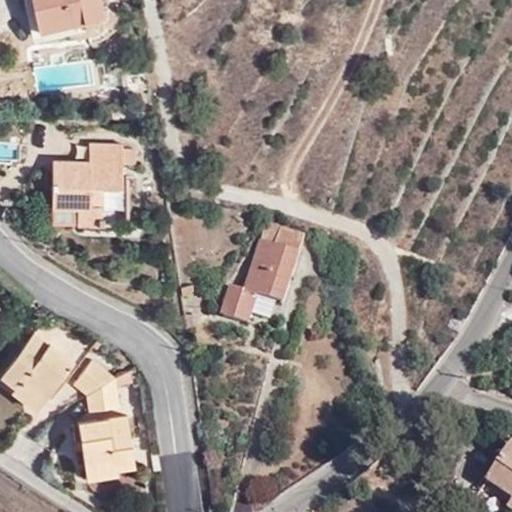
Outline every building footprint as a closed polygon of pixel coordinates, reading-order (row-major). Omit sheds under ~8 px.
[(104,13),(101,0),(33,0),(40,27),(104,13)] [(51,157),(50,205),(76,206),(76,220),(99,220),(100,183),(120,183),(122,141),(89,141),(88,158),(51,157)] [(76,206),(50,205),(50,218),(76,220),(76,206)] [(258,298),(281,306),(303,236),(264,223),(244,287),(234,284),(225,314),(250,322),(258,298)] [(197,288),(196,280),(184,282),(185,290),(197,288)] [(225,314),(234,284),(230,283),(221,312),(225,314)] [(319,295),(309,292),(300,323),(311,326),(319,295)] [(273,330),(281,306),(258,298),(250,322),(273,330)] [(197,322),(195,310),(187,310),(189,323),(197,322)] [(2,373),(17,384),(21,378),(44,397),(74,358),(36,329),(2,373)] [(76,381),(88,392),(117,374),(96,357),(76,381)] [(133,380),(131,366),(117,374),(88,392),(91,407),(121,403),(118,383),(133,380)] [(21,378),(17,384),(14,387),(37,405),(44,397),(21,378)] [(82,420),(88,462),(119,458),(120,465),(137,463),(129,412),(82,420)] [(511,445),(492,475),(511,488),(511,445)] [(119,458),(88,462),(90,474),(121,469),(120,465),(119,458)] [(449,511),(451,510),(438,498),(427,511),(449,511)]
